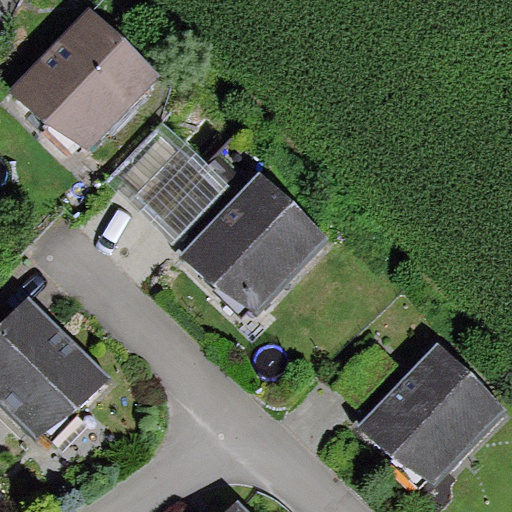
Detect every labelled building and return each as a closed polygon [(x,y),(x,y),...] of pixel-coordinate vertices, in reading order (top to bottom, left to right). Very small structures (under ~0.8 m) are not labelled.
[(163,80),(92,17),(15,96),(82,160),(163,80)] [(228,185),(167,129),(120,180),(181,236),(228,185)] [(330,242),(261,179),(240,202),(183,264),(252,327),(330,242)] [(111,380),(32,306),(17,322),(0,306),(0,401),(49,446),(111,380)] [(341,390),(372,419),(409,381),(377,351),(341,390)] [(508,418),(439,351),(418,372),(409,381),(372,419),(361,431),(431,498),(508,418)]
